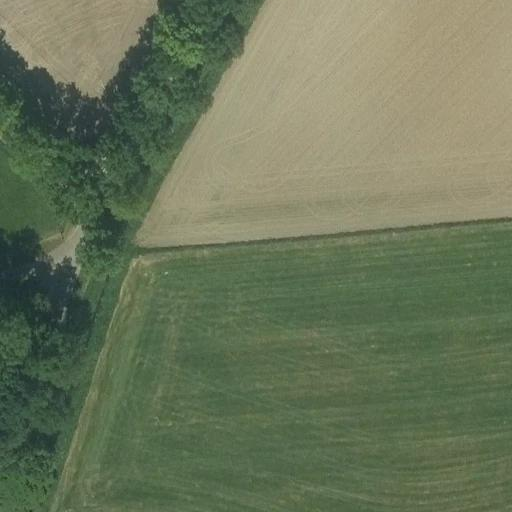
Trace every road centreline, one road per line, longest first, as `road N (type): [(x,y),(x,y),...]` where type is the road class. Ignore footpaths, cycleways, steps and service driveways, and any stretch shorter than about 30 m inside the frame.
road 1 (unclassified): [(0,485),(102,185)]
road 2 (unclassified): [(102,185),(207,0)]
road 3 (unclassified): [(102,185),(0,78)]
